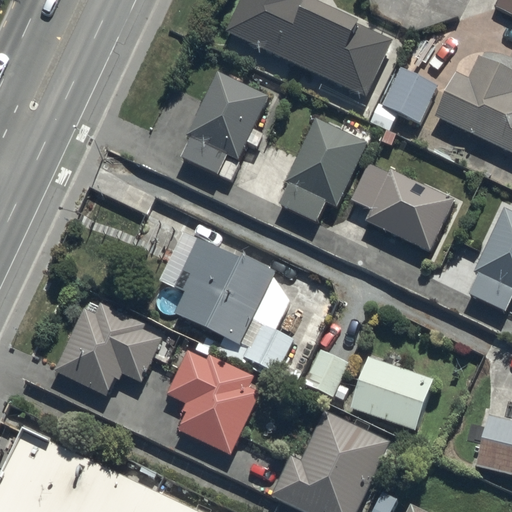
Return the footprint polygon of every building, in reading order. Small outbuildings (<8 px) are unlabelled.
[(242,0),(226,35),(367,102),(394,45),(303,2),(303,0),(242,0)] [(511,0),(499,0),(496,7),(511,15),(511,0)] [(439,119),(511,151),(511,70),(480,56),(469,79),(459,75),(439,119)] [(384,108),(379,106),(370,126),(391,136),(400,117),(421,127),(438,88),(400,72),(384,108)] [(217,77),(187,139),(192,142),(182,161),(231,185),(249,147),(258,151),(264,138),(255,134),(270,102),(217,77)] [(316,225),(326,206),(338,212),(368,147),(317,123),(287,187),(291,189),(281,209),(316,225)] [(369,168),(352,204),(372,213),(366,227),(431,257),(455,204),(392,175),(390,178),(369,168)] [(511,212),(505,209),(477,271),(480,273),(470,295),(508,313),(511,303),(511,212)] [(199,245),(174,292),(186,298),(175,318),(240,351),(277,280),(244,262),(241,267),(199,245)] [(96,319),(86,315),(56,375),(107,401),(116,382),(120,384),(123,378),(142,387),(163,344),(143,334),(145,329),(102,308),(96,319)] [(261,328),(244,361),(279,378),(295,345),(261,328)] [(305,389),(334,402),(349,368),(320,354),(305,389)] [(179,435),(231,459),(260,398),(249,392),(255,381),(211,361),(209,366),(189,356),(168,399),(187,407),(183,416),(187,418),(179,435)] [(368,360),(350,413),(416,436),(435,384),(368,360)] [(325,414),(301,464),(292,459),(271,500),(294,511),(359,511),(391,447),(325,414)] [(478,470),(511,478),(511,423),(490,418),(478,470)] [(192,511),(27,434),(0,490),(0,511),(192,511)] [(377,511),(396,511),(402,503),(387,495),(377,511)]
